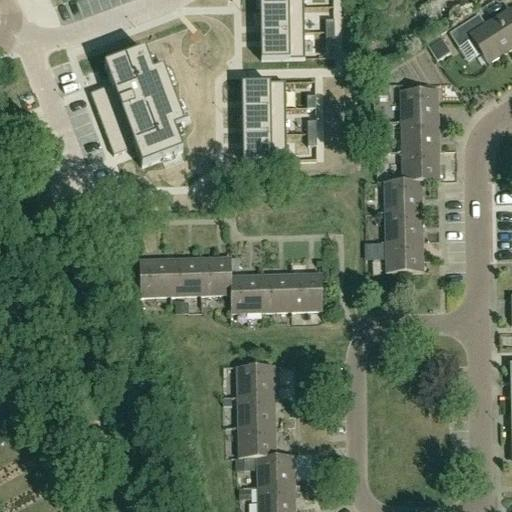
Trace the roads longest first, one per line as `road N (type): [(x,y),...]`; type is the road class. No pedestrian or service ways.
road 1 (residential): [(476,325),(475,150),(488,126),(511,111)]
road 2 (residential): [(373,511),(356,489),(355,359),(363,339),(387,326)]
road 3 (residential): [(476,325),(484,489),(469,511)]
road 4 (residential): [(7,28),(40,31),(129,0)]
